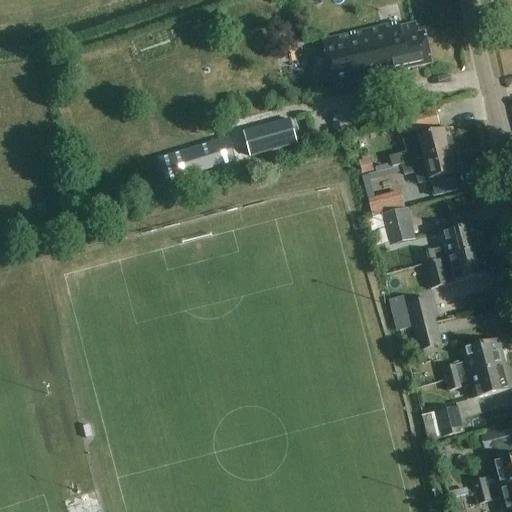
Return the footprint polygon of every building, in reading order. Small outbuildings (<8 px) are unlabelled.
[(399,23),(321,41),(333,92),(353,89),(352,83),(369,79),(370,84),(372,84),(398,77),(396,72),(430,65),(424,34),(417,36),(415,26),(401,29),(399,23)] [(399,136),(439,125),(435,110),(395,121),(399,136)] [(448,112),(450,124),(471,122),(470,110),(448,112)] [(225,165),(298,145),(292,121),(243,135),(243,136),(231,140),(233,146),(221,149),(225,165)] [(389,159),(391,169),(401,166),(407,165),(408,165),(415,163),(419,162),(457,152),(452,131),(418,139),(403,143),(406,155),(389,159)] [(418,186),(429,183),(433,199),(459,192),(455,176),(463,174),(457,152),(419,162),(415,163),(408,165),(407,165),(401,166),(404,177),(415,174),(418,186)] [(370,159),(358,162),(362,175),(373,172),(370,159)] [(371,201),(376,218),(383,216),(406,210),(401,194),(371,201)] [(382,217),(390,248),(413,242),(406,211),(382,217)] [(424,266),(483,251),(477,226),(440,236),(443,249),(421,255),(424,266)] [(483,251),(424,266),(430,291),(490,276),(483,251)] [(407,275),(402,284),(417,293),(422,285),(407,275)] [(409,306),(415,329),(434,324),(428,301),(409,306)] [(440,333),(464,323),(459,312),(435,322),(440,333)] [(415,329),(420,352),(440,347),(434,324),(415,329)] [(446,382),(505,367),(498,342),(461,351),(465,365),(443,371),(446,382)] [(505,367),(446,382),(449,393),(471,388),(474,401),(511,392),(505,367)] [(435,414),(441,440),(462,435),(456,409),(435,414)] [(511,429),(481,437),(485,452),(497,449),(511,445),(511,429)] [(451,454),(452,480),(469,480),(469,453),(451,454)] [(475,496),(511,485),(511,459),(491,465),(494,479),(472,484),(475,496)] [(511,511),(511,485),(475,496),(478,507),(500,501),(503,511),(511,511)]
